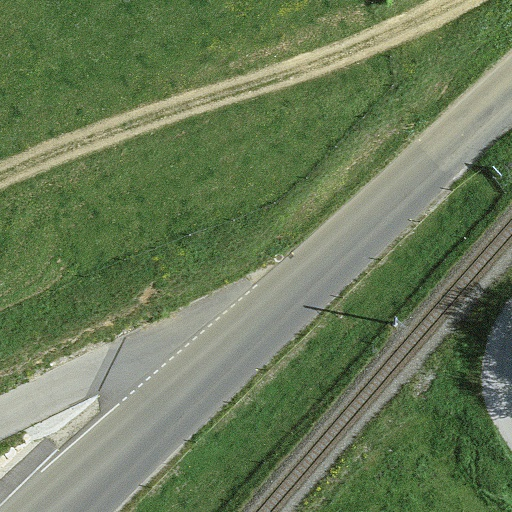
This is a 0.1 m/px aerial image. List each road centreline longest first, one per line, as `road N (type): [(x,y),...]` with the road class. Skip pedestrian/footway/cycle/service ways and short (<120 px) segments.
road 1 (tertiary): [(54,511),(295,288)]
road 2 (unclassified): [(295,288),(0,423)]
road 3 (tertiary): [(295,288),(511,88)]
